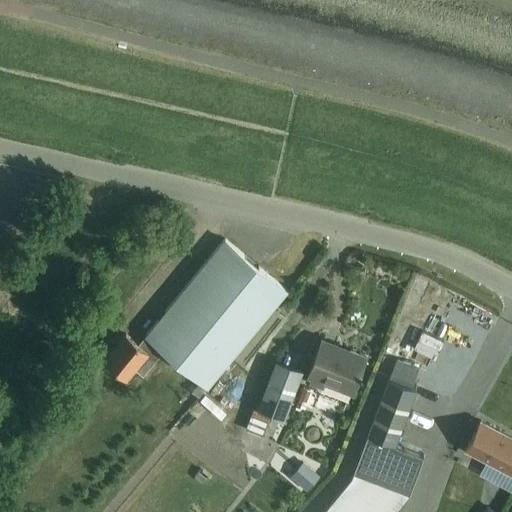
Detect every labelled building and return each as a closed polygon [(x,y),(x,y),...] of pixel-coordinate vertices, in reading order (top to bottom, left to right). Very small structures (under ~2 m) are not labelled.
[(286,291),(235,249),(224,240),(145,336),(162,351),(162,352),(199,382),(206,388),(286,291)] [(125,334),(103,361),(125,380),(134,370),(142,376),(162,351),(145,336),(137,344),(136,343),(125,334)] [(401,345),(419,347),(420,339),(402,337),(401,345)] [(351,393),(364,361),(335,350),(337,346),(321,340),(305,381),(321,387),(323,382),(351,393)] [(395,361),(388,380),(411,388),(418,369),(395,361)] [(283,419),(301,372),(275,362),(257,409),(253,407),(245,430),(262,436),(270,414),(283,419)] [(393,445),(415,389),(411,388),(388,380),(367,435),(393,445)] [(199,382),(190,392),(198,398),(206,388),(199,382)] [(212,382),(206,389),(223,402),(228,396),(212,382)] [(511,437),(480,421),(465,450),(511,474),(511,437)] [(87,460),(80,435),(60,441),(67,467),(87,460)] [(367,435),(353,472),(354,472),(408,493),(409,493),(423,456),(393,445),(367,435)] [(308,467),(298,480),(308,489),(319,476),(308,467)] [(335,493),(319,511),(392,511),(408,493),(354,472),(337,494),(335,493)] [(436,497),(443,480),(430,475),(424,493),(436,497)]
